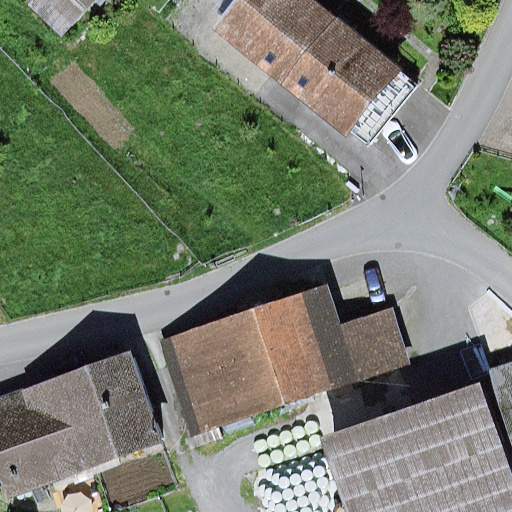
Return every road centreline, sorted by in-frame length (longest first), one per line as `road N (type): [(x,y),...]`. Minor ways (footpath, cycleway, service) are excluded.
road 1 (residential): [(0,347),(150,310),(396,216),(429,214)]
road 2 (unclassified): [(429,214),(511,32)]
